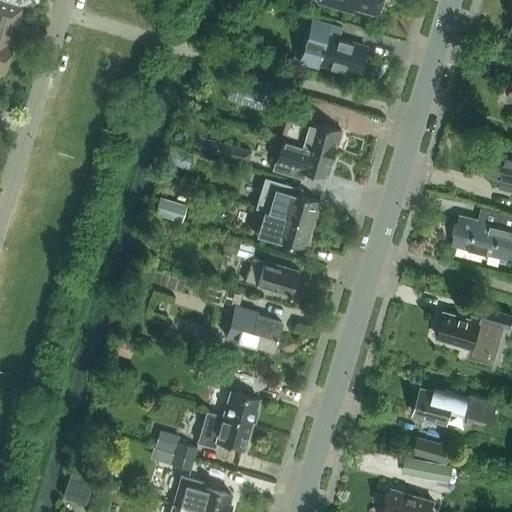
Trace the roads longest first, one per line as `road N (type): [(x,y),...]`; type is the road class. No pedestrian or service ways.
road 1 (residential): [(298,511),(453,0)]
road 2 (residential): [(0,226),(67,0)]
